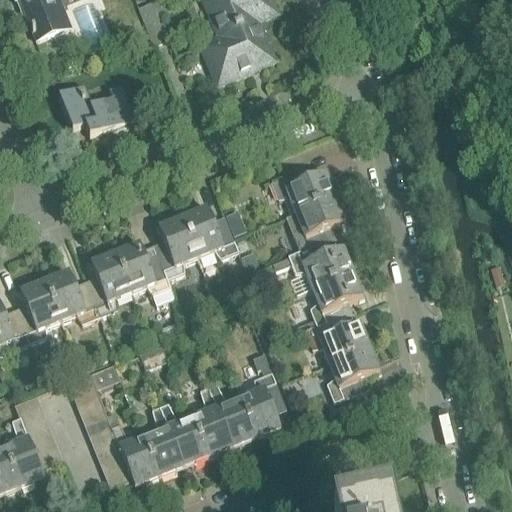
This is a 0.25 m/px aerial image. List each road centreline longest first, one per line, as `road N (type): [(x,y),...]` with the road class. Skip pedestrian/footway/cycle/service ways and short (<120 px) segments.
road 1 (residential): [(441,433),(363,91)]
road 2 (residential): [(39,216),(363,91)]
road 3 (residential): [(211,511),(441,433)]
